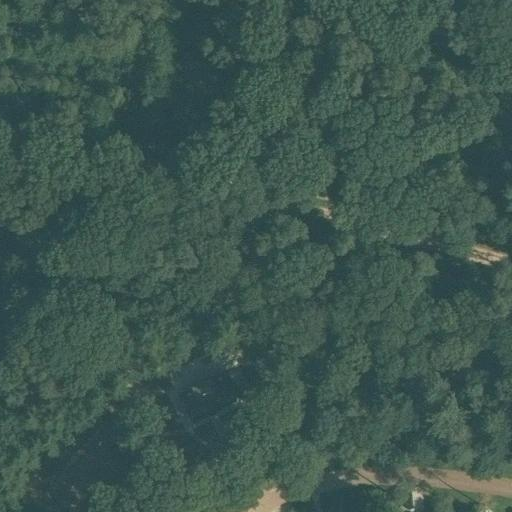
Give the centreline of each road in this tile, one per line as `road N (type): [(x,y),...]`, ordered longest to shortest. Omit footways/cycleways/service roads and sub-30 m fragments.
road 1 (track): [(511,265),(183,181)]
road 2 (unclassified): [(0,370),(155,231),(183,181)]
road 3 (track): [(183,181),(0,137)]
